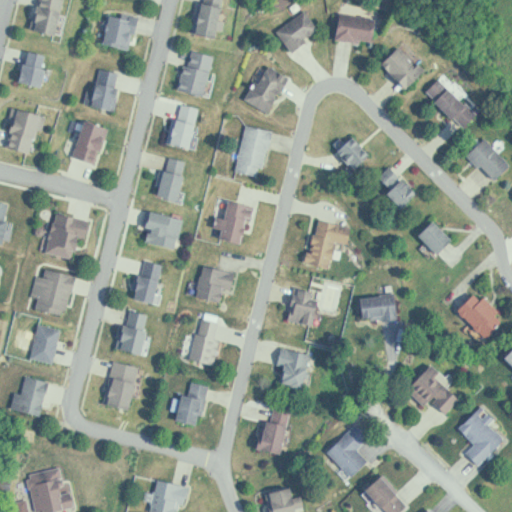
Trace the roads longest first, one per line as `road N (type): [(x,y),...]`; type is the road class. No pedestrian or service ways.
road 1 (residential): [(511,279),(495,233),(468,203),(348,83),(322,87),(313,96),(221,460),(237,511)]
road 2 (residential): [(6,0),(166,38),(72,413),(91,429),(221,460)]
road 3 (residential): [(481,511),(376,408)]
road 4 (residential): [(121,198),(0,167)]
